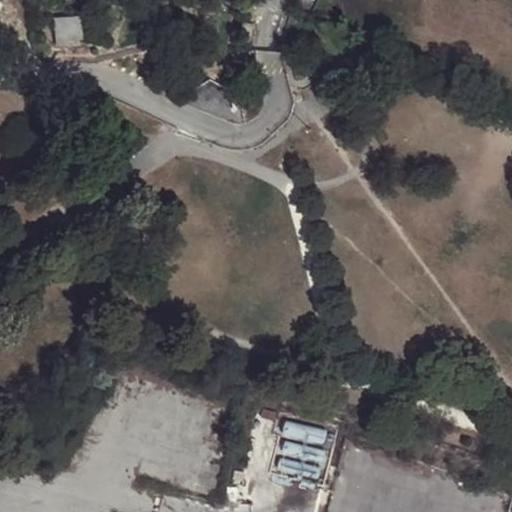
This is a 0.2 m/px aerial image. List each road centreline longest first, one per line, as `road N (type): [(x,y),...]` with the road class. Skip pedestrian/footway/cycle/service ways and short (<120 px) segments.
road 1 (unclassified): [(186,123),(224,141),(253,138),(276,117),(265,43),(280,0)]
road 2 (residential): [(186,123),(76,70),(0,65)]
